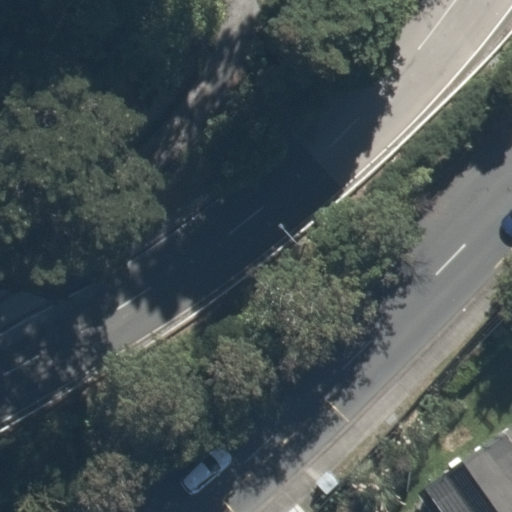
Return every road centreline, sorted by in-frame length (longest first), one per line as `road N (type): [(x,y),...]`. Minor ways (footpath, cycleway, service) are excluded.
road 1 (residential): [(460,0),(317,158),(180,270),(0,379)]
road 2 (residential): [(198,511),(335,383),(511,196)]
